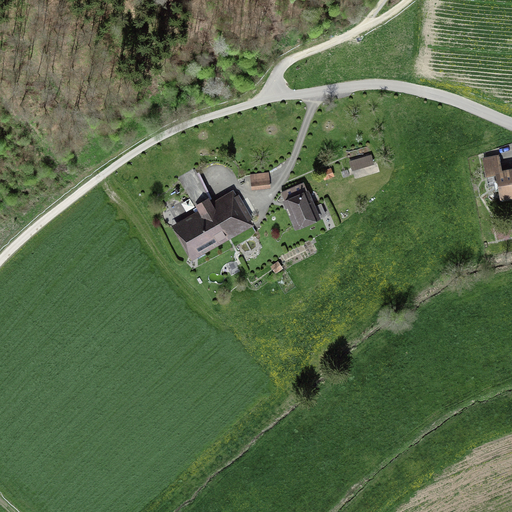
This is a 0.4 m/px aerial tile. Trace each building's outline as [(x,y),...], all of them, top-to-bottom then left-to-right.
[(501,154),(485,158),(490,179),(495,178),(501,204),(511,201),(511,174),(506,176),(501,154)] [(376,155),(353,161),(355,171),(378,165),(376,155)] [(277,173),(253,175),(254,186),(278,184),(277,173)] [(311,193),(287,203),(299,233),(323,223),(311,193)] [(196,266),(259,226),(239,194),(220,205),(217,200),(205,207),(208,213),(175,234),(196,266)]
